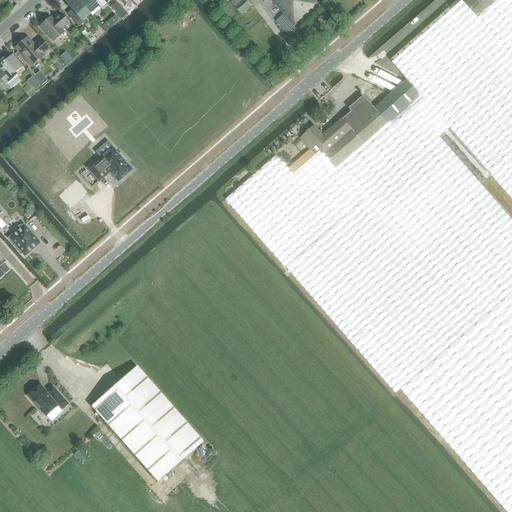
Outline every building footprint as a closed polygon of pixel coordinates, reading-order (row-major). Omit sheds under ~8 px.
[(90,13),(78,0),(68,0),(67,2),(68,3),(66,4),(74,13),(70,17),(79,27),(84,23),(81,20),(90,13)] [(78,0),(90,13),(98,6),(100,9),(105,4),(101,0),(78,0)] [(233,0),(231,3),(241,15),(252,6),(246,0),(233,0)] [(271,0),(295,26),(319,5),(314,0),(271,0)] [(511,198),(511,0),(466,0),(464,3),(461,0),(458,0),(390,60),(492,175),(492,176),(511,198)] [(116,12),(122,7),(116,1),(110,6),(116,12)] [(40,27),(53,42),(64,32),(62,30),(64,28),(68,25),(69,24),(60,13),(53,20),(51,17),(40,27)] [(27,39),(27,38),(16,48),(19,51),(22,54),(32,66),(31,66),(32,66),(43,56),(42,55),(49,49),(40,39),(33,46),(27,39)] [(0,80),(1,80),(6,86),(17,76),(15,74),(22,68),(11,56),(2,64),(0,61),(0,80)] [(47,81),(39,71),(33,77),(41,86),(47,81)] [(40,85),(32,77),(28,81),(35,90),(40,85)] [(511,511),(511,220),(413,106),(423,98),(408,80),(398,89),(375,108),(364,96),(349,109),(352,112),(343,119),(353,130),(325,155),(320,151),(293,174),(277,156),(226,200),(285,268),(286,267),(396,394),(401,390),(507,511),(511,511)] [(353,130),(343,119),(324,135),(320,131),(319,132),(314,126),(305,134),(305,135),(301,138),(311,150),(317,145),(318,147),(325,155),(353,130)] [(111,147),(87,168),(98,181),(109,172),(117,182),(131,170),(124,162),(126,161),(120,154),(118,155),(111,147)] [(15,231),(15,233),(8,239),(24,257),(39,243),(23,225),(22,226),(21,225),(19,226),(15,229),(15,231)] [(0,278),(9,271),(3,264),(5,262),(0,256),(0,278)] [(91,407),(158,482),(203,442),(137,367),(91,407)] [(41,385),(28,396),(46,416),(51,422),(63,411),(62,410),(68,404),(56,390),(55,390),(50,395),(41,385)]
